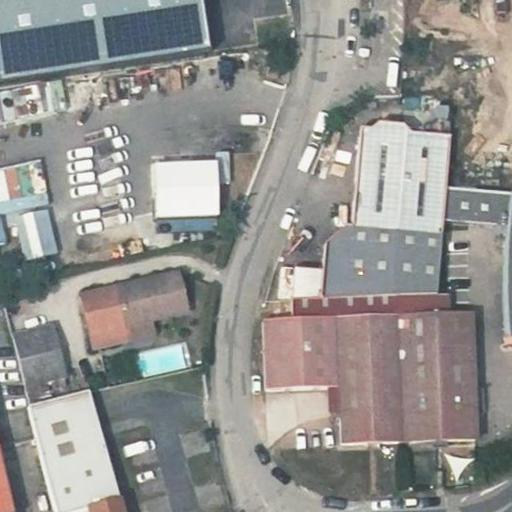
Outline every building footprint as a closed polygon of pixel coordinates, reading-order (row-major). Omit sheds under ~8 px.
[(201,0),(0,0),(0,79),(208,48),(201,0)] [(445,189),(449,139),(410,136),(402,128),(377,125),(357,142),(350,229),(345,228),(324,246),(321,273),(293,271),(290,303),(395,299),(417,299),(436,298),(442,223),(445,189)] [(0,170),(0,218),(15,215),(48,205),(38,161),(0,170)] [(218,212),(216,162),(156,165),(159,215),(218,212)] [(511,195),(445,189),(442,223),(504,229),(502,264),(502,299),(504,344),(511,344),(511,195)] [(48,205),(15,215),(26,258),(58,251),(48,205)] [(176,273),(78,295),(92,352),(131,342),(128,330),(152,324),(187,316),(176,273)] [(402,446),(477,443),(473,315),(450,316),(449,297),(436,298),(417,299),(395,299),(396,318),(402,446)] [(339,448),(402,446),(396,318),(261,323),(264,393),(326,390),(339,390),(339,448)] [(152,324),(128,330),(131,342),(155,337),(152,324)] [(53,325),(19,334),(33,389),(48,385),(51,384),(53,392),(67,388),(65,381),(67,380),(53,325)] [(28,406),(58,511),(61,511),(89,504),(121,495),(91,388),(28,406)] [(339,390),(326,390),(327,416),(331,421),(338,421),(339,390)] [(0,511),(11,511),(0,466),(0,511)] [(126,511),(121,495),(89,504),(90,511),(126,511)]
